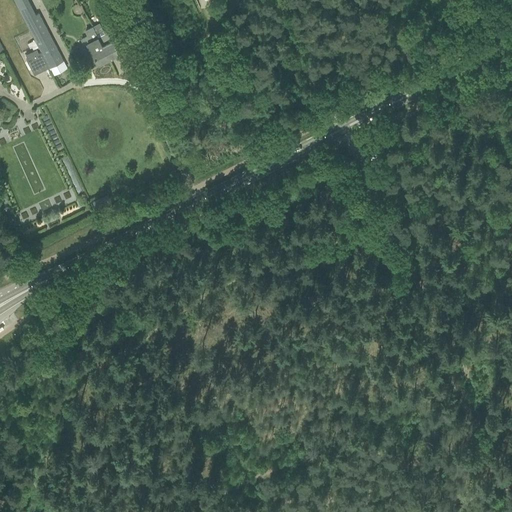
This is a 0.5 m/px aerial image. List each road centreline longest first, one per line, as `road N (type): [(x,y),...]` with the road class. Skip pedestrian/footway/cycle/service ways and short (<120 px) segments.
road 1 (secondary): [(511,42),(0,306)]
road 2 (track): [(345,127),(499,471)]
